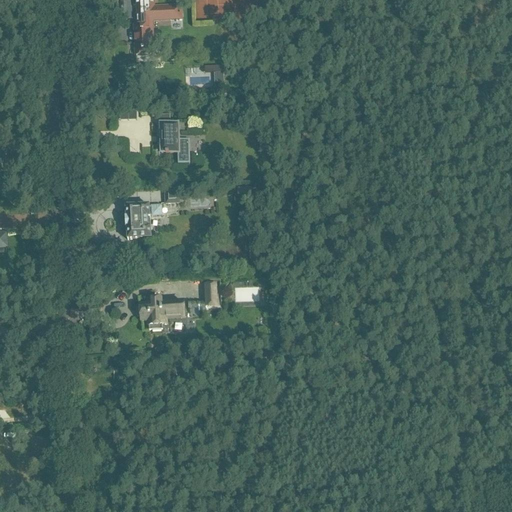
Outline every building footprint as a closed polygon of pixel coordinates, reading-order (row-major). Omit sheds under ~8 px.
[(137,0),(138,27),(135,27),(136,51),(143,51),(144,52),(149,52),(149,50),(154,50),(152,21),(182,20),(182,7),(154,8),(154,0),(137,0)] [(205,68),(205,75),(214,75),(215,88),(224,87),(223,68),(205,68)] [(248,114),(248,106),(237,106),(237,114),(248,114)] [(178,125),(159,125),(159,134),(161,133),(161,135),(160,135),(161,144),(162,154),(166,154),(166,155),(169,155),(169,154),(189,153),(188,142),(179,142),(178,125)] [(165,190),(165,206),(181,205),(180,189),(165,190)] [(151,207),(149,208),(149,207),(125,208),(126,220),(125,220),(126,230),(127,241),(150,240),(149,217),(152,217),(152,218),(163,217),(162,206),(151,207)] [(189,318),(201,318),(201,312),(207,312),(207,307),(215,307),(215,286),(204,287),(205,302),(189,303),(189,318)] [(161,302),(152,302),(146,303),(146,305),(140,305),(141,323),(147,322),(147,327),(148,327),(148,332),(162,331),(162,316),(183,315),(183,303),(161,304),(161,302)]
